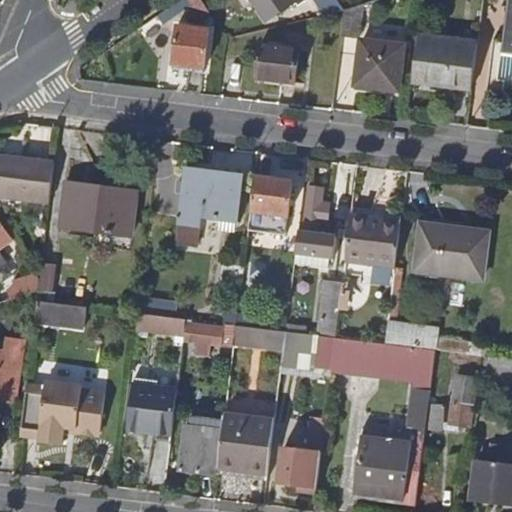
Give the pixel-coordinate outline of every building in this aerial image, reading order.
[(198,19),(211,11),(203,0),(183,0),(156,18),(161,24),(187,6),(198,19)] [(254,0),(269,20),(298,0),(254,0)] [(315,0),(325,15),(344,10),(345,9),(338,0),(315,0)] [(344,14),(340,37),(358,39),(362,3),(350,6),(344,14)] [(511,89),(511,12),(508,42),(493,40),(486,93),(502,95),(504,89),(511,89)] [(209,31),(177,27),(173,65),(204,69),(209,31)] [(472,89),(478,42),(418,35),(413,78),(454,84),(454,87),(472,89)] [(362,41),(356,85),(399,90),(404,46),(362,41)] [(258,79),(281,81),(299,83),(302,58),(303,50),(262,45),(258,79)] [(79,155),(82,129),(66,127),(63,153),(79,155)] [(0,158),(0,195),(53,201),(58,159),(1,153),(0,158)] [(201,170),(183,191),(180,213),(200,216),(237,220),(242,175),(201,170)] [(284,215),(288,181),(252,177),(249,211),(284,215)] [(132,243),(134,233),(137,205),(140,182),(117,179),(116,185),(72,179),(66,223),(99,227),(97,239),(132,243)] [(299,231),(296,253),(333,258),(336,235),(318,233),(319,221),(327,221),(329,203),(322,202),(323,187),(308,186),(302,231),(299,231)] [(370,214),(352,212),(346,261),(396,266),(400,223),(369,220),(370,214)] [(197,244),(200,216),(180,213),(177,242),(197,244)] [(0,222),(0,265),(7,261),(0,251),(0,248),(12,240),(0,222)] [(439,273),(507,281),(511,236),(511,233),(476,229),(476,234),(444,230),(439,273)] [(17,281),(22,297),(42,291),(43,279),(39,274),(17,281)] [(318,335),(336,337),(343,281),(325,280),(318,335)] [(147,314),(172,317),(173,302),(139,298),(137,312),(147,314)] [(78,325),(87,326),(89,310),(90,308),(41,301),(38,319),(78,325)] [(146,326),(147,314),(137,312),(135,324),(146,326)] [(172,317),(147,314),(146,326),(185,330),(186,319),(172,317)] [(185,330),(184,341),(196,342),(195,353),(209,354),(211,344),(222,345),(224,327),(191,323),(192,319),(186,319),(185,330)] [(286,331),(237,325),(234,342),(284,348),(286,331)] [(318,335),(286,331),(284,348),(282,365),(313,369),(318,335)] [(0,401),(16,403),(21,397),(27,341),(10,338),(8,352),(0,351),(0,401)] [(339,375),(342,341),(335,340),(332,374),(339,375)] [(376,365),(378,344),(342,341),(339,375),(338,383),(374,386),(376,365)] [(434,349),(378,344),(376,365),(431,371),(434,349)] [(511,358),(485,355),(483,373),(511,376),(511,358)] [(477,378),(456,375),(449,423),(471,426),(477,378)] [(32,383),(25,391),(20,436),(41,437),(41,442),(63,443),(65,427),(79,428),(84,434),(96,435),(102,431),(106,392),(82,389),(82,383),(46,379),(46,384),(32,383)] [(177,390),(134,384),(128,428),(171,434),(177,390)] [(430,389),(412,387),(408,427),(425,429),(430,389)] [(445,405),(430,404),(429,429),(444,429),(445,405)] [(268,473),(275,421),(225,414),(223,430),(219,467),(268,473)] [(218,473),(219,467),(223,430),(185,425),(180,469),(218,473)] [(354,492),(404,498),(409,458),(412,435),(362,429),(354,492)] [(511,448),(489,446),(487,464),(474,462),(471,497),(511,500),(511,448)] [(280,482),(306,485),(307,471),(309,450),(283,447),(280,482)] [(416,500),(422,459),(409,458),(404,498),(416,500)] [(316,493),(319,472),(307,471),(306,485),(305,492),(316,493)]
